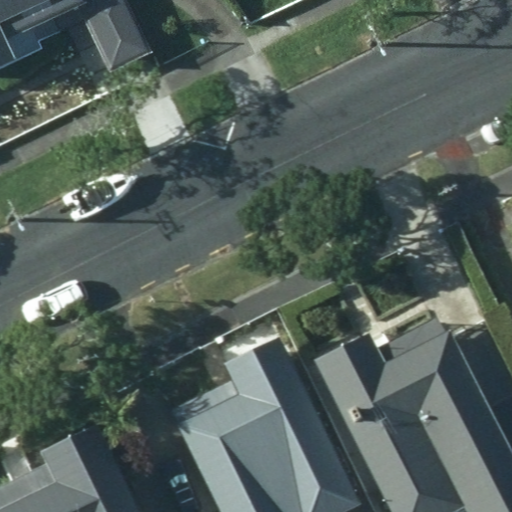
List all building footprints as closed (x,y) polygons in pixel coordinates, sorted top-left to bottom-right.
[(0,0),(0,78),(2,78),(0,72),(0,50),(72,18),(64,0),(0,0)] [(120,0),(92,0),(73,9),(103,81),(146,62),(120,0)] [(511,209),(502,214),(511,235),(511,209)] [(356,330),(296,358),(375,511),(511,511),(511,473),(430,315),(365,348),(356,330)] [(328,511),(348,503),(267,334),(211,361),(221,381),(160,410),(166,422),(161,425),(202,511),(328,511)] [(126,511),(86,425),(26,449),(34,466),(0,481),(0,511),(126,511)]
